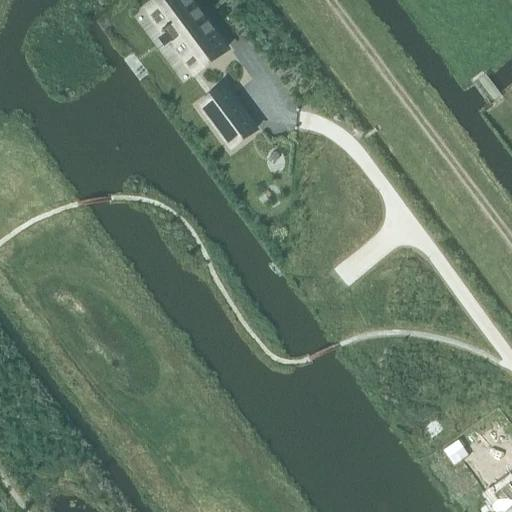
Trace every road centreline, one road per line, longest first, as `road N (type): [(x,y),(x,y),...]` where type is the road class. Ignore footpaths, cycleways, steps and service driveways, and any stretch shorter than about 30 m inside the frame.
road 1 (unclassified): [(511,364),(329,121)]
road 2 (track): [(511,242),(329,0)]
